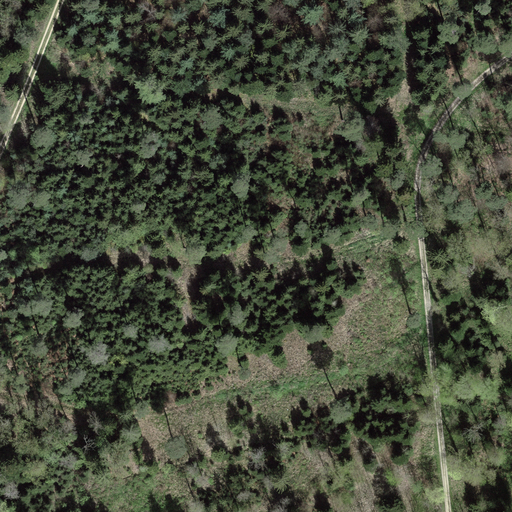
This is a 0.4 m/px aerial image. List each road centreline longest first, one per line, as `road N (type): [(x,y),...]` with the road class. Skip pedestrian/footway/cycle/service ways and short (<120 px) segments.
road 1 (track): [(448,511),(416,180),(456,103),(511,56)]
road 2 (track): [(58,0),(0,142)]
